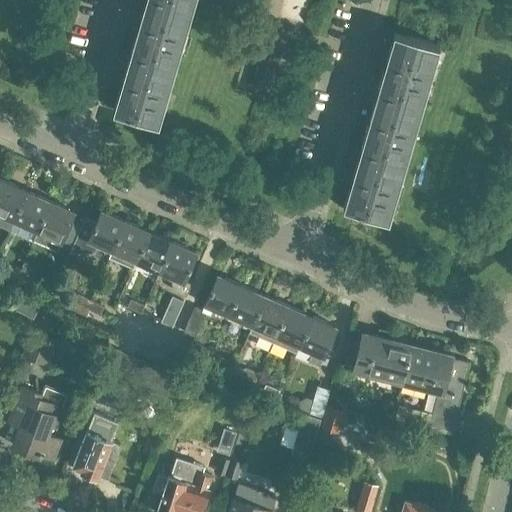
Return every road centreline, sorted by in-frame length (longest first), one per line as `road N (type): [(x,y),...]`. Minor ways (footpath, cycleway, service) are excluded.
road 1 (residential): [(297,258),(372,0)]
road 2 (residential): [(297,258),(64,155)]
road 3 (residential): [(511,328),(416,309),(297,258)]
road 4 (residential): [(64,155),(114,0)]
